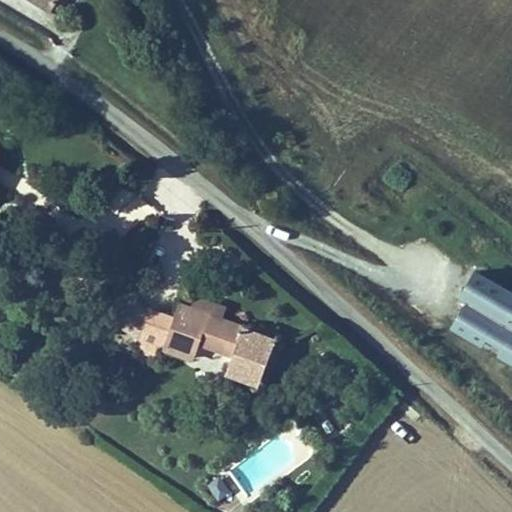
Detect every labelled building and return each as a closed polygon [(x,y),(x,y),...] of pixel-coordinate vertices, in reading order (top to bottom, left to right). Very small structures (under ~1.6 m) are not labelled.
[(29,0),(51,13),(59,0),(29,0)] [(127,182),(101,207),(127,232),(152,207),(127,182)] [(511,355),(511,289),(477,268),(448,317),(511,355)] [(120,301),(135,306),(139,296),(124,290),(120,301)] [(109,330),(124,336),(135,306),(120,301),(109,330)] [(140,342),(151,312),(135,306),(124,336),(140,342)] [(151,312),(140,342),(165,351),(197,362),(203,345),(238,358),(232,376),(264,387),(280,342),(181,306),(176,321),(151,312)] [(165,351),(140,342),(136,352),(161,361),(165,351)]
